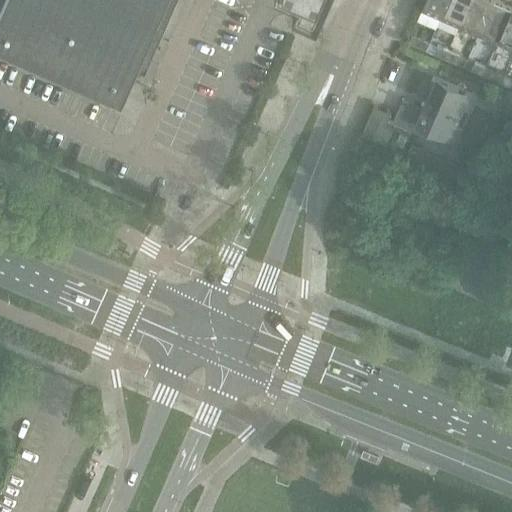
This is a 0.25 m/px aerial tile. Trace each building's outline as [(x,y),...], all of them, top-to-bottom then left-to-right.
[(448,0),(426,0),(422,10),(441,18),(448,0)] [(470,0),(448,0),(441,18),(459,26),(470,0)] [(493,0),(470,0),(459,26),(478,34),(493,0)] [(511,7),(511,6),(496,0),(493,0),(478,34),(497,43),(511,7)] [(511,7),(497,43),(511,49),(511,7)] [(412,35),(409,43),(416,46),(419,38),(412,35)] [(419,38),(416,46),(427,51),(430,42),(419,37),(419,38)] [(438,46),(434,54),(445,59),(449,50),(438,46)] [(460,55),(449,50),(445,59),(456,63),(460,55)] [(475,62),(472,70),(483,75),(486,67),(475,62)] [(497,72),(486,67),(483,75),(494,80),(497,72)] [(476,92),(438,75),(424,106),(404,97),(393,121),(425,135),(428,127),(455,139),(476,92)] [(493,93),(488,104),(501,110),(506,99),(493,93)] [(391,112),(375,105),(363,133),(386,143),(393,128),(385,125),(391,112)]
